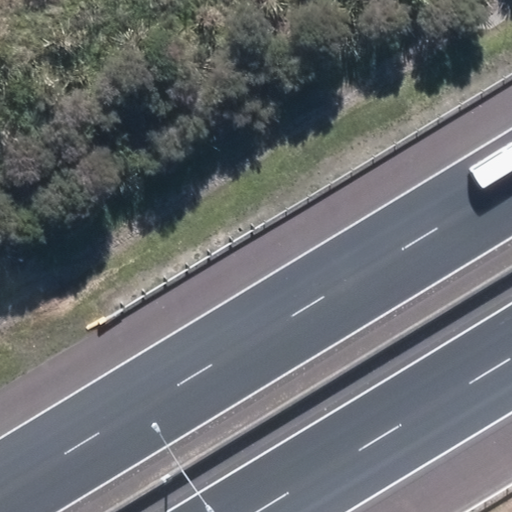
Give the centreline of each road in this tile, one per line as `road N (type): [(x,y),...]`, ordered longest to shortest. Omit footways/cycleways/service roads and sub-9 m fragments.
road 1 (motorway): [(0,494),(511,185)]
road 2 (motorway): [(511,362),(264,511)]
